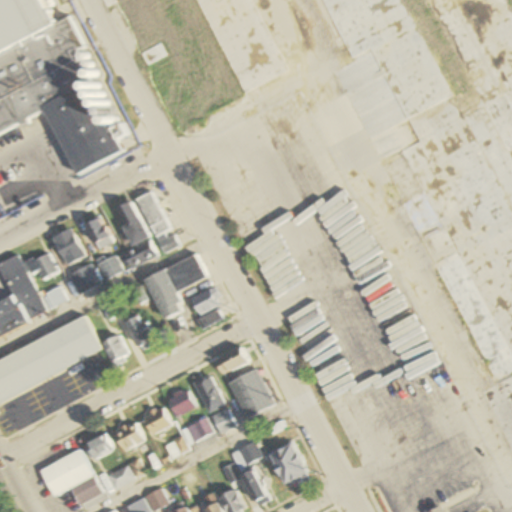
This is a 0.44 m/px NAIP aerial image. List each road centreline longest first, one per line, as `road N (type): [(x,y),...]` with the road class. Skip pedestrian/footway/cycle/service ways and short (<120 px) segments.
road 1 (residential): [(355,511),(86,0)]
road 2 (residential): [(0,456),(256,323)]
road 3 (residential): [(170,157),(0,247)]
